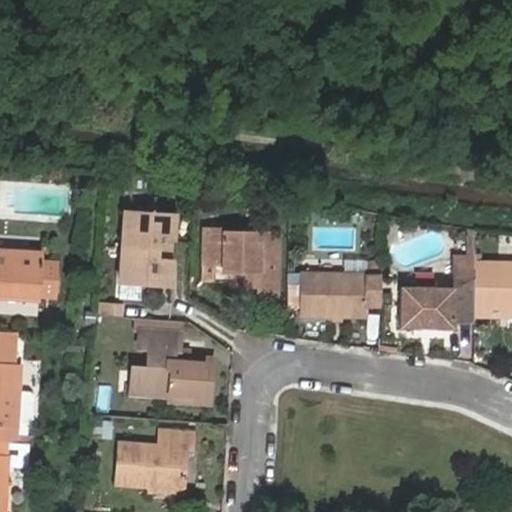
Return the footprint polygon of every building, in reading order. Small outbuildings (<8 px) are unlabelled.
[(174,210),(122,206),(117,281),(168,285),(170,256),(155,255),(156,237),(172,239),(174,210)] [(308,208),(298,208),(298,221),(308,221),(308,208)] [(261,245),(261,233),(223,232),(224,228),(203,228),(202,262),(213,262),(223,263),(223,268),(229,269),(229,279),(241,280),(240,285),(258,286),(257,294),(277,295),(278,246),(261,245)] [(278,234),(261,233),(261,245),(278,246),(278,234)] [(172,239),(156,237),(155,255),(170,256),(172,239)] [(0,292),(39,295),(42,252),(0,249),(0,292)] [(399,285),(399,326),(454,327),(454,319),(473,319),(473,316),(473,307),(473,258),(469,258),(454,258),(454,286),(399,285)] [(511,261),(474,260),(473,307),(511,307),(511,261)] [(212,278),(229,279),(229,269),(223,268),(223,263),(213,262),(212,278)] [(366,262),(366,273),(381,273),(381,262),(366,262)] [(380,304),(381,273),(366,273),(302,271),(302,313),(332,314),(342,314),(366,315),(366,304),(380,304)] [(120,302),(96,300),(95,310),(119,311),(120,302)] [(511,307),(473,307),(473,316),(511,315),(511,307)] [(0,440),(8,441),(28,442),(30,442),(30,434),(15,433),(16,426),(26,427),(31,422),(33,397),(28,392),(18,392),(20,364),(13,364),(15,329),(0,327),(0,440)] [(173,349),(180,350),(181,332),(139,328),(138,345),(147,346),(146,368),(132,367),(130,392),(171,395),(171,399),(210,403),(212,357),(192,355),(191,364),(172,362),(173,349)] [(192,351),(180,350),(173,349),(172,362),(191,364),(192,355),(192,351)] [(112,422),(93,421),(92,437),(111,438),(112,422)] [(147,484),(183,488),(186,448),(192,449),(193,432),(161,429),(158,445),(120,443),(117,482),(147,484)] [(0,440),(0,511),(3,511),(7,465),(8,441),(0,440)] [(8,441),(7,465),(27,467),(28,442),(8,441)]
